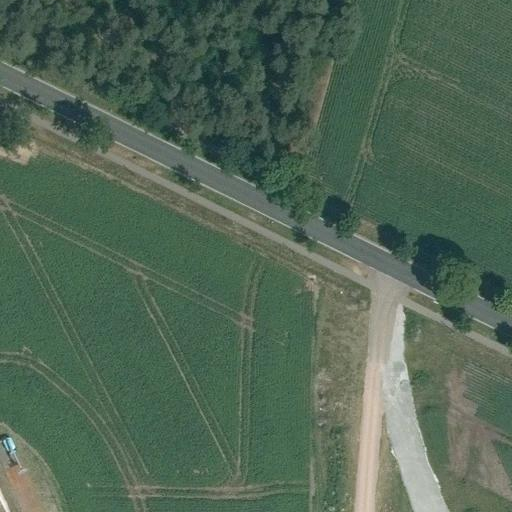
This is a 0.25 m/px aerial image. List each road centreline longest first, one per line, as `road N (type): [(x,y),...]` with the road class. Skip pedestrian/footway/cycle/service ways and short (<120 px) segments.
road 1 (tertiary): [(0,77),(511,328)]
road 2 (track): [(382,264),(369,511)]
